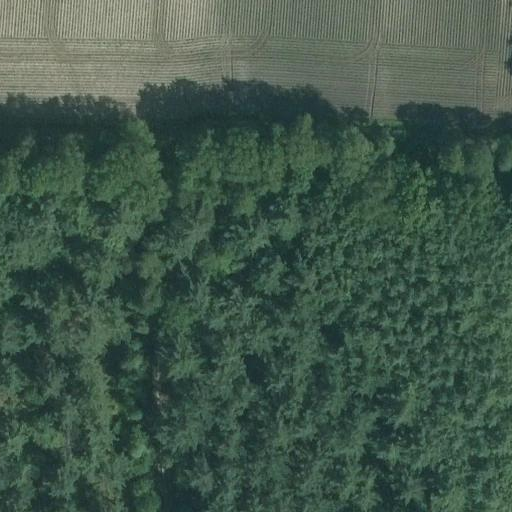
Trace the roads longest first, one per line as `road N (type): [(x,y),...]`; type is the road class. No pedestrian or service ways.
road 1 (track): [(166,511),(151,430),(159,327),(188,260),(221,213),(282,165),(318,158)]
road 2 (track): [(511,169),(318,158)]
